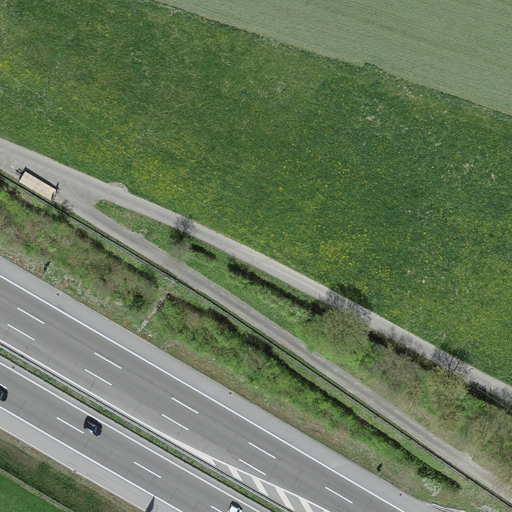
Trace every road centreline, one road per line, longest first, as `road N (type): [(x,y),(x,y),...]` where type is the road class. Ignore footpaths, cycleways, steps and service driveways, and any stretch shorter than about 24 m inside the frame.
road 1 (track): [(0,147),(248,255),(511,394)]
road 2 (track): [(58,171),(76,204),(511,497)]
road 3 (motorway): [(366,511),(0,308)]
road 4 (motorway): [(0,384),(221,511)]
